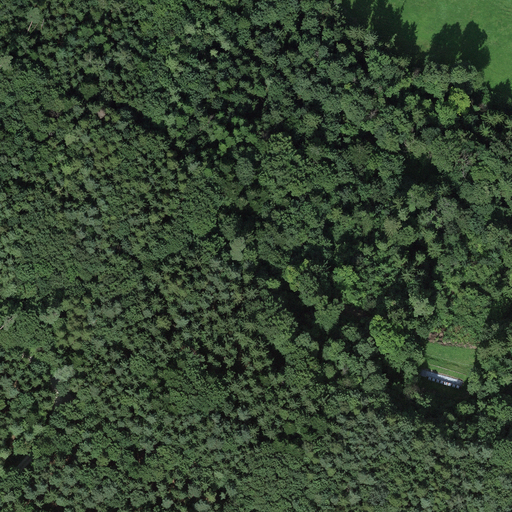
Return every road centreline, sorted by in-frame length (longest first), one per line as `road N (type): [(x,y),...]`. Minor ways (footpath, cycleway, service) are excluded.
road 1 (track): [(0,321),(154,272),(193,249),(225,248),(290,297),(511,362)]
road 2 (track): [(170,0),(244,46),(367,145),(420,169)]
road 3 (track): [(65,392),(198,464),(258,511)]
road 4 (track): [(0,492),(56,431),(66,399),(42,367),(0,356)]
